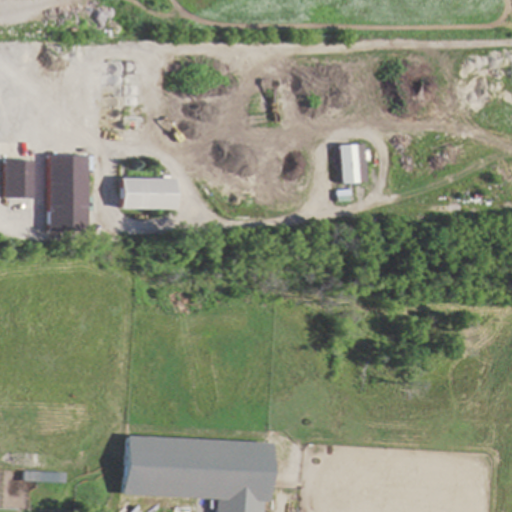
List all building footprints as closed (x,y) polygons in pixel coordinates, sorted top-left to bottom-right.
[(330,144),(332,182),(358,181),(356,143),(330,144)] [(80,155),(41,154),(40,228),(78,228),(80,155)] [(0,196),(25,197),(26,159),(0,158),(0,196)] [(112,208),(165,208),(165,178),(112,177),(112,208)] [(260,441),(118,435),(116,494),(208,498),(207,511),(252,511),(253,501),(258,502),(260,441)] [(58,471),(18,470),(18,480),(58,481),(58,471)]
